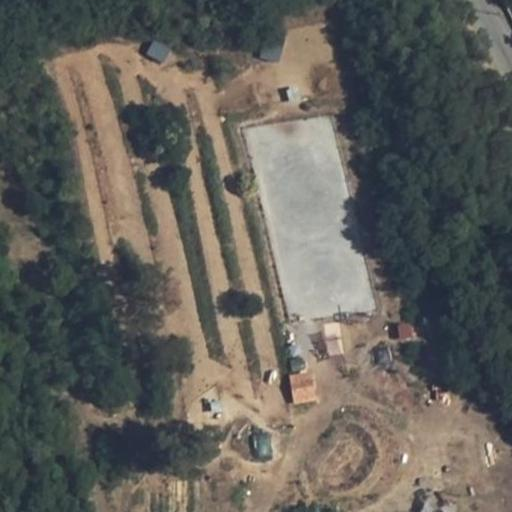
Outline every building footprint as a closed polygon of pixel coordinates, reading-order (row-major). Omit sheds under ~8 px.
[(277,62),(283,41),(265,36),(259,57),(277,62)] [(152,39),(145,54),(163,62),(170,47),(152,39)] [(11,287),(27,337),(44,331),(29,282),(11,287)] [(27,341),(39,380),(55,375),(43,336),(27,341)] [(292,402),(314,400),(312,373),(290,375),(292,402)] [(252,436),(258,457),(272,454),(267,432),(252,436)]
